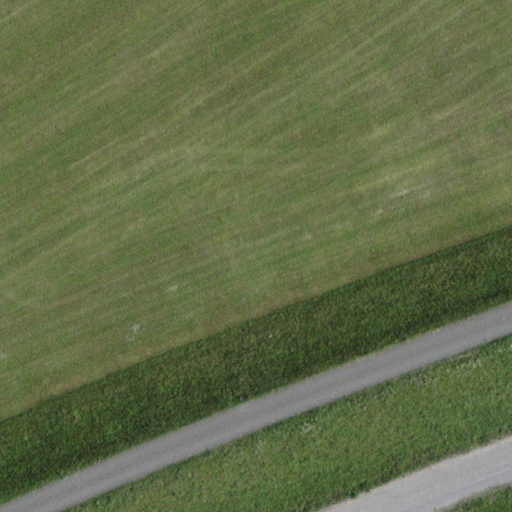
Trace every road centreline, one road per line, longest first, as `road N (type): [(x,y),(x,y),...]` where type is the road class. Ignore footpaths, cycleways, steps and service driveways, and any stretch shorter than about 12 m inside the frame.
road 1 (track): [(511,319),(33,511)]
road 2 (track): [(375,511),(511,457)]
